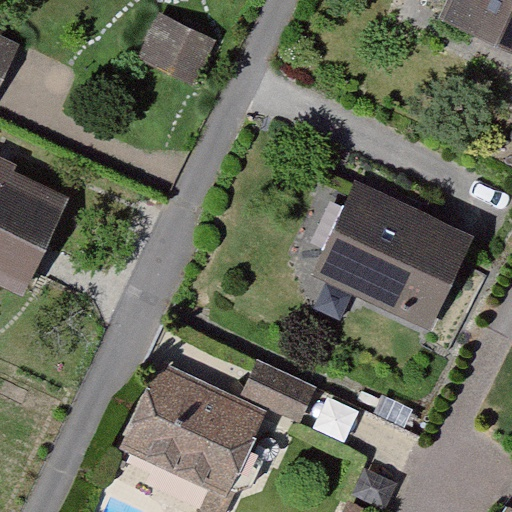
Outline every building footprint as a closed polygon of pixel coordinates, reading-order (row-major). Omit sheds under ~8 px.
[(511,0),(464,0),(452,25),(511,52),(511,0)] [(161,13),(136,65),(195,93),(220,41),(161,13)] [(0,30),(0,105),(28,43),(0,30)] [(0,286),(31,300),(79,198),(0,161),(0,286)] [(485,246),(360,189),(318,280),(443,337),(485,246)] [(300,421),(313,389),(259,367),(245,398),(300,421)] [(165,369),(126,454),(205,491),(195,511),(235,511),(277,420),(165,369)]
